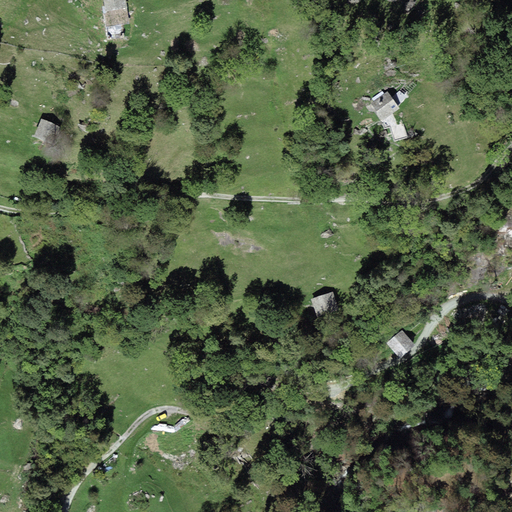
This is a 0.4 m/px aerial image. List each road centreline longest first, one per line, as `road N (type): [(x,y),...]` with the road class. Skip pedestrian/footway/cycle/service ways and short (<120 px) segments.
road 1 (track): [(511,307),(486,292),(459,297),(433,317),(407,365),(329,399),(254,380),(200,409),(151,412),(84,477),(66,511)]
road 2 (track): [(0,206),(75,207),(105,217),(149,214),(194,194),(426,200),(466,189),(511,145)]
